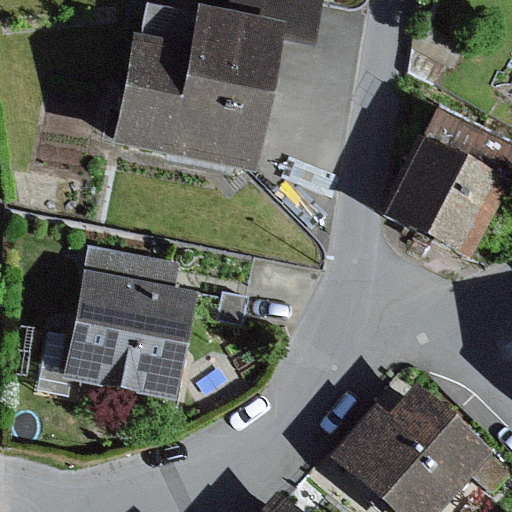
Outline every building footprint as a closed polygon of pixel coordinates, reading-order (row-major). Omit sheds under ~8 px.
[(223,0),(218,27),(135,11),(127,54),(119,53),(98,164),(245,192),(271,54),(307,60),(318,3),(303,0),(223,0)] [(410,154),(405,152),(365,229),(457,276),(497,198),(493,196),(509,165),(426,123),(410,154)] [(82,251),(54,391),(166,413),(188,304),(170,300),(176,270),(82,251)] [(511,336),(496,356),(511,371),(511,336)] [(376,428),(365,418),(317,471),(362,511),(442,511),(481,470),(403,399),(376,428)]
